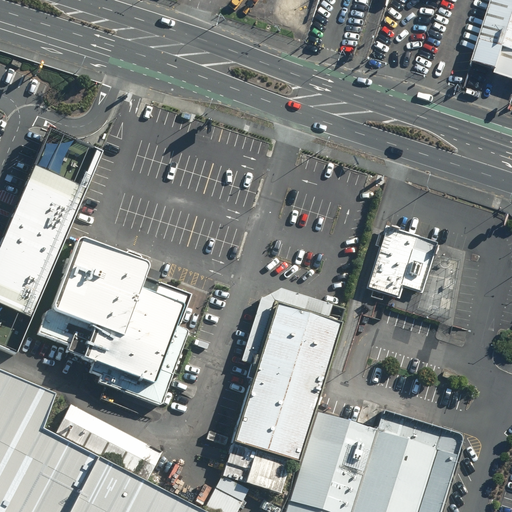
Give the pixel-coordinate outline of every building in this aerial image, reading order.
[(511,0),(493,0),(473,70),(490,74),(489,79),(511,85),(511,0)] [(0,109),(10,87),(24,94),(32,75),(9,65),(2,81),(0,79),(0,109)] [(49,136),(0,248),(0,349),(12,355),(102,150),(81,141),(53,128),(49,136)] [(386,229),(367,289),(398,299),(402,288),(419,293),(431,254),(420,251),(413,249),(416,238),(386,229)] [(101,377),(98,383),(159,406),(161,400),(187,331),(175,327),(187,295),(142,278),(145,268),(75,242),(51,311),(45,313),(37,334),(69,346),(67,353),(92,362),(88,372),(101,377)] [(234,431),(220,476),(278,495),(288,463),(294,465),(339,325),(274,304),(234,431)] [(0,511),(198,511),(40,431),(52,396),(0,373),(0,511)] [(315,413),(284,511),(437,511),(461,437),(381,412),(375,432),(315,413)]
